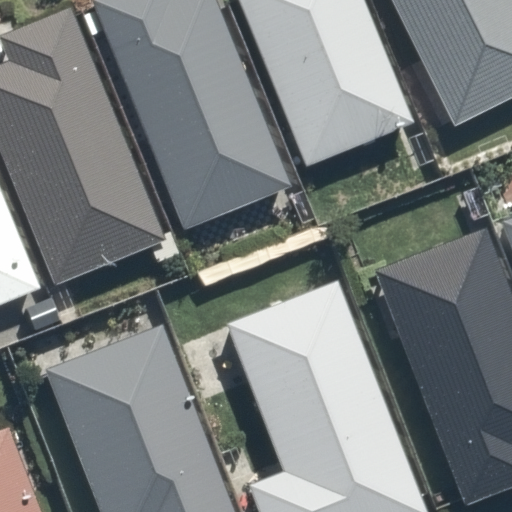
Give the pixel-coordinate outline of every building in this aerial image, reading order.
[(293,188),(214,0),(81,0),(180,236),(293,188)] [(412,122),(362,0),(236,0),(305,166),(412,122)] [(511,0),(385,0),(445,126),(511,93),(511,0)] [(11,54),(0,58),(0,159),(51,278),(162,231),(66,5),(2,32),(11,54)] [(0,306),(45,288),(0,180),(0,306)] [(463,505),(511,485),(511,296),(482,222),(368,268),(463,505)] [(511,226),(492,236),(511,281),(511,226)] [(280,484),(250,496),(256,511),(425,511),(432,509),(336,278),(215,328),(280,484)] [(33,371),(89,511),(237,511),(161,320),(33,371)] [(0,511),(47,511),(11,412),(0,416),(0,511)]
